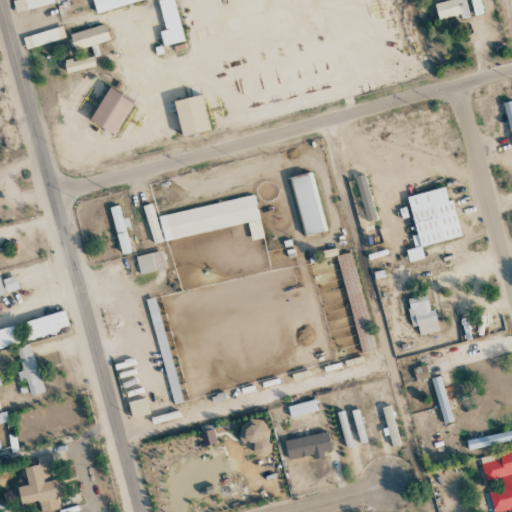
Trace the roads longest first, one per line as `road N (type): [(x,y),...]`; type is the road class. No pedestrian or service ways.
road 1 (secondary): [(0,9),(138,511)]
road 2 (residential): [(511,68),(52,191)]
road 3 (residential): [(511,286),(457,84)]
road 4 (residential): [(293,511),(412,479)]
